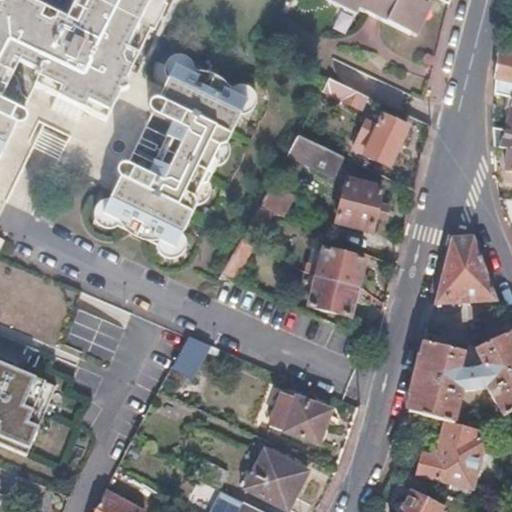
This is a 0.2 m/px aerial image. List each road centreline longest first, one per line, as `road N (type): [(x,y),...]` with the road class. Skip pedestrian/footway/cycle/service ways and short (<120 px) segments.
road 1 (tertiary): [(456,120),(368,459),(341,511)]
road 2 (residential): [(511,273),(456,120)]
